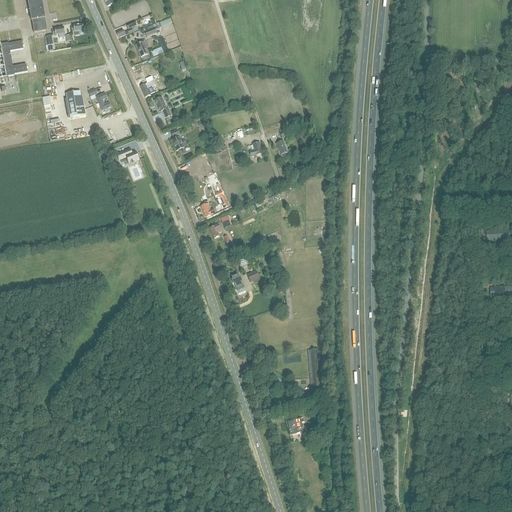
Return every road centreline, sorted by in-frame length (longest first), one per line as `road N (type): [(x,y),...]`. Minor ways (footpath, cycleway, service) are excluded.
road 1 (unclassified): [(397,511),(428,0)]
road 2 (motorway): [(369,0),(354,258),(367,511)]
road 3 (motorway): [(379,511),(367,263),(382,0)]
road 4 (primary): [(190,234),(88,0)]
road 5 (unclassified): [(199,230),(99,0)]
road 6 (unknown): [(199,230),(280,185),(253,107)]
road 7 (unclassified): [(235,371),(250,366),(199,230)]
road 8 (primary): [(280,511),(235,371)]
road 9 (primary): [(235,371),(190,234)]
